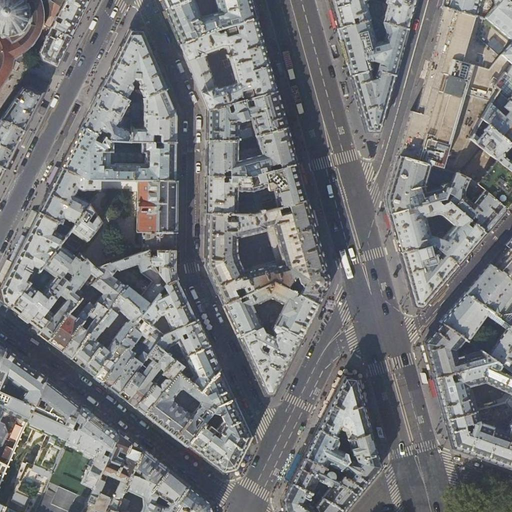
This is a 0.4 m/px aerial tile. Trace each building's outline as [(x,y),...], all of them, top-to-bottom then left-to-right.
[(0,0),(0,88),(4,82),(5,82),(6,79),(8,76),(10,73),(11,68),(15,70),(15,69),(16,67),(16,66),(13,65),(17,58),(19,59),(20,60),(21,57),(21,56),(20,56),(21,55),(21,54),(24,51),(27,49),(29,48),(31,46),(33,44),(35,40),(38,34),(41,29),(42,26),(42,24),(43,22),(50,28),(51,28),(51,27),(53,21),(56,16),(64,0),(0,0)] [(64,0),(56,16),(61,19),(59,24),(53,21),(51,27),(70,37),(79,18),(88,0),(64,0)] [(161,0),(165,9),(185,0),(161,0)] [(172,26),(180,45),(218,28),(256,18),(251,0),(215,0),(218,11),(200,16),(193,0),(185,0),(165,9),(172,26)] [(414,0),(329,0),(332,7),(337,28),(371,19),(406,29),(413,6),(414,0)] [(511,0),(442,0),(441,7),(443,8),(483,20),(478,37),(499,55),(499,54),(501,56),(502,56),(511,63),(511,61),(511,0)] [(405,123),(395,156),(455,173),(470,180),(505,208),(511,199),(511,173),(470,138),(481,118),(497,90),(498,89),(493,85),(503,72),(505,74),(511,64),(511,63),(502,56),(501,56),(499,54),(499,55),(478,37),(483,20),(443,8),(439,21),(440,22),(436,35),(438,35),(436,41),(424,79),(413,113),(408,111),(405,123)] [(218,28),(180,45),(186,59),(199,91),(207,110),(277,91),(268,61),(256,18),(218,28)] [(345,56),(350,75),(372,69),(393,75),(400,51),(406,29),(371,19),(337,28),(345,56)] [(42,59),(56,66),(63,51),(70,37),(51,27),(51,28),(50,28),(39,52),(42,59)] [(166,89),(142,31),(129,31),(115,59),(101,87),(134,102),(166,89)] [(511,64),(505,74),(503,72),(493,85),(498,89),(497,90),(511,102),(511,64)] [(366,131),(378,131),(386,103),(393,75),(372,69),(350,75),(357,101),(366,131)] [(13,100),(0,119),(23,131),(33,112),(42,93),(29,86),(21,88),(13,100)] [(92,105),(81,127),(110,141),(114,142),(121,142),(129,142),(130,132),(118,125),(122,116),(131,121),(132,118),(134,102),(101,87),(92,105)] [(173,106),(166,89),(134,102),(132,118),(141,118),(141,111),(142,110),(143,109),(143,128),(130,128),(130,132),(129,142),(132,142),(141,142),(177,142),(177,115),(173,106)] [(511,137),(511,102),(497,90),(481,118),(509,142),(511,137)] [(207,113),(207,140),(237,141),(255,136),(286,127),(277,94),(277,91),(207,110),(207,113)] [(511,159),(506,154),(510,150),(511,152),(511,151),(511,144),(509,142),(481,118),(470,138),(511,173),(511,159)] [(0,166),(4,169),(15,147),(23,131),(0,119),(0,166)] [(69,150),(61,167),(85,180),(99,180),(176,180),(176,161),(177,142),(141,142),(141,153),(145,153),(145,164),(116,164),(116,166),(111,166),(111,153),(114,153),(114,142),(110,141),(81,127),(69,150)] [(207,159),(206,176),(249,177),(296,163),(290,142),(286,127),(255,136),(261,155),(236,161),(237,141),(207,140),(207,159)] [(395,156),(390,173),(384,194),(385,202),(388,214),(443,198),(444,195),(445,193),(455,173),(395,156)] [(256,202),(259,213),(306,199),(304,191),(296,163),(249,177),(253,190),(256,202)] [(99,180),(85,180),(61,167),(48,193),(38,212),(71,229),(88,206),(98,191),(98,189),(99,180)] [(444,195),(443,198),(484,233),(491,225),(505,208),(470,180),(455,173),(445,193),(451,195),(448,199),(444,195)] [(206,191),(206,213),(255,214),(259,213),(256,202),(242,202),(237,206),(236,206),(237,190),(253,190),(249,177),(206,176),(206,191)] [(176,212),(176,180),(99,180),(98,189),(108,189),(108,190),(114,190),(114,189),(129,189),(129,190),(137,191),(137,233),(142,233),(141,253),(148,251),(175,250),(176,212)] [(484,233),(443,198),(388,214),(394,234),(399,253),(431,244),(457,265),(484,233)] [(306,199),(259,213),(255,214),(206,213),(205,245),(205,266),(223,304),(272,281),(317,304),(324,292),(323,291),(324,290),(326,287),(327,284),(328,280),(328,277),(327,273),(325,271),(326,270),(318,241),(306,199)] [(33,325),(30,328),(32,329),(31,330),(37,335),(47,322),(40,317),(45,309),(52,300),(68,281),(62,276),(66,270),(72,276),(85,259),(77,251),(66,242),(70,236),(82,245),(100,222),(88,206),(71,229),(10,308),(15,312),(33,325)] [(0,291),(2,302),(10,308),(71,229),(38,212),(34,221),(23,242),(19,250),(13,261),(13,263),(2,285),(0,288),(0,291)] [(11,260),(13,261),(19,250),(23,242),(20,241),(11,260)] [(414,305),(421,307),(454,268),(457,265),(431,244),(399,253),(406,278),(414,305)] [(490,262),(488,264),(511,281),(511,249),(505,244),(503,246),(494,257),(490,262)] [(175,269),(175,250),(148,251),(151,267),(154,267),(166,284),(177,278),(176,274),(175,269)] [(45,309),(40,317),(47,322),(37,335),(40,337),(52,346),(61,353),(73,336),(71,335),(87,314),(88,315),(97,303),(108,312),(110,307),(121,297),(142,315),(166,284),(154,267),(151,267),(148,251),(141,253),(95,269),(85,259),(72,276),(68,281),(52,300),(57,303),(62,297),(65,299),(51,317),(47,313),(47,311),(45,309)] [(0,282),(0,284),(2,285),(13,263),(10,262),(0,282)] [(511,281),(488,264),(476,278),(456,302),(439,321),(440,322),(463,339),(466,341),(488,311),(507,325),(485,354),(493,361),(507,371),(511,374),(511,281)] [(188,301),(177,278),(166,284),(142,315),(140,318),(143,320),(151,326),(158,317),(158,316),(161,316),(164,314),(172,331),(196,319),(188,301)] [(230,320),(238,337),(260,326),(269,322),(274,324),(300,338),(303,334),(317,304),(272,281),(223,304),(230,320)] [(108,312),(95,327),(70,359),(79,366),(93,377),(107,360),(111,353),(120,343),(137,322),(140,318),(142,315),(121,297),(110,307),(108,312)] [(65,356),(70,359),(95,327),(108,312),(97,303),(88,315),(87,314),(71,335),(73,336),(61,353),(65,356)] [(13,314),(31,328),(33,325),(15,312),(13,314)] [(203,333),(196,319),(172,331),(162,335),(154,344),(164,351),(165,352),(170,345),(177,342),(180,350),(170,354),(169,353),(168,354),(173,359),(176,361),(208,345),(203,333)] [(100,382),(104,385),(111,390),(120,397),(125,401),(164,351),(154,344),(162,335),(151,326),(143,320),(140,324),(137,322),(120,343),(126,348),(100,382)] [(429,361),(433,378),(493,361),(485,354),(478,350),(466,341),(463,339),(440,322),(431,333),(423,342),(427,356),(429,361)] [(260,326),(238,337),(251,366),(265,394),(272,395),(286,367),(300,338),(274,324),(271,329),(274,333),(272,336),(263,332),(263,331),(260,326)] [(96,379),(100,382),(126,348),(120,343),(111,353),(107,360),(93,377),(96,379)] [(0,373),(10,352),(0,344),(0,373)] [(214,357),(208,345),(176,361),(183,365),(177,371),(200,390),(220,369),(214,357)] [(129,404),(134,408),(153,383),(148,380),(157,369),(161,373),(173,359),(168,354),(165,352),(164,351),(125,401),(129,404)] [(0,373),(0,390),(5,393),(11,378),(32,392),(28,402),(33,405),(46,377),(25,362),(10,352),(0,373)] [(135,409),(143,415),(177,371),(183,365),(176,361),(173,359),(161,373),(165,376),(159,384),(160,387),(159,388),(153,383),(134,408),(135,409)] [(439,398),(445,419),(477,410),(471,385),(486,381),(511,394),(511,392),(511,376),(511,378),(501,373),(502,371),(505,373),(507,371),(493,361),(433,378),(439,398)] [(185,446),(186,444),(216,406),(233,398),(226,383),(220,369),(200,390),(177,371),(143,415),(162,429),(185,446)] [(319,425),(317,429),(340,440),(341,440),(370,432),(364,408),(355,377),(343,376),(337,388),(319,425)] [(46,377),(33,405),(42,409),(44,403),(59,412),(69,395),(54,384),(46,377)] [(0,462),(0,428),(7,414),(25,422),(33,405),(28,402),(5,393),(0,390),(0,462)] [(75,400),(69,395),(59,412),(77,424),(84,407),(75,400)] [(223,472),(235,469),(243,453),(251,436),(243,419),(233,398),(216,406),(186,444),(203,457),(223,472)] [(445,419),(449,434),(452,447),(491,461),(507,467),(511,452),(511,411),(505,402),(477,410),(445,419)] [(33,405),(25,422),(69,443),(77,424),(59,412),(44,403),(42,409),(33,405)] [(77,424),(69,443),(68,447),(94,459),(83,484),(92,488),(117,433),(99,418),(84,407),(77,424)] [(315,432),(303,456),(336,473),(347,460),(346,457),(341,440),(340,440),(317,429),(315,432)] [(375,449),(370,432),(341,440),(346,457),(349,456),(349,454),(351,453),(353,459),(351,459),(349,459),(348,460),(347,460),(336,473),(350,480),(361,490),(364,486),(379,467),(380,467),(375,449)] [(128,441),(117,433),(92,488),(103,493),(110,477),(122,483),(119,490),(126,493),(143,452),(128,441)] [(156,461),(143,452),(126,493),(145,500),(147,509),(145,511),(174,511),(170,510),(158,504),(149,500),(167,469),(156,461)] [(297,468),(290,482),(334,505),(343,511),(358,493),(361,490),(350,480),(336,473),(303,456),(297,468)] [(286,480),(290,482),(297,468),(293,466),(286,480)] [(179,478),(167,469),(149,500),(158,504),(162,498),(173,505),(170,510),(174,511),(177,511),(182,505),(177,502),(188,485),(179,478)] [(342,511),(343,511),(334,505),(290,482),(285,492),(281,500),(283,511),(342,511)] [(200,495),(188,485),(177,502),(182,505),(177,511),(211,511),(210,503),(200,495)]
